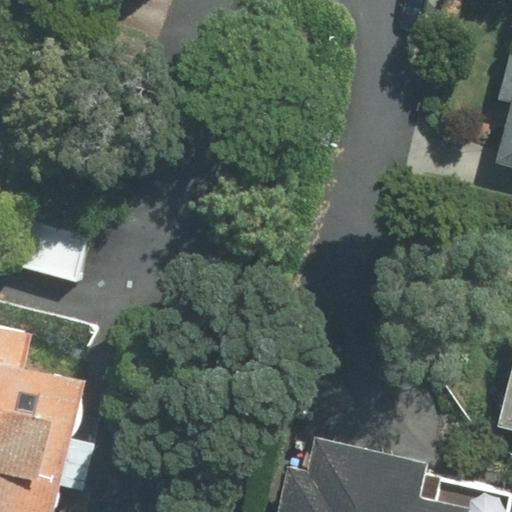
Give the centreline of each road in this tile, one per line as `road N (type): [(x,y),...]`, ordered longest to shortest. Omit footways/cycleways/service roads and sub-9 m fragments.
road 1 (residential): [(373,0),(388,41),(392,91),(342,300)]
road 2 (residential): [(223,0),(212,12),(146,277)]
